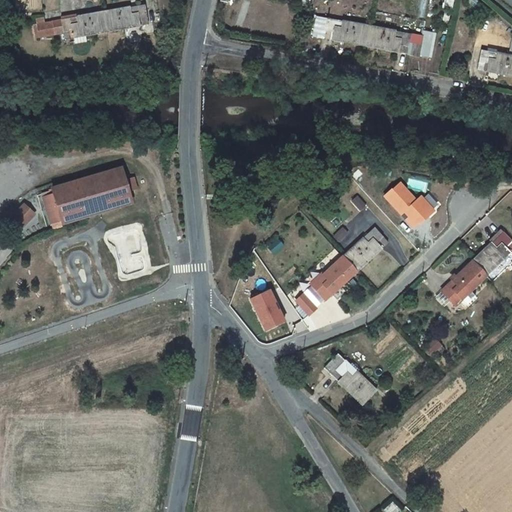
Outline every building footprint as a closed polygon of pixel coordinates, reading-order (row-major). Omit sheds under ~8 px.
[(454,0),(444,0),(443,7),(452,9),(454,0)] [(130,8),(103,12),(106,32),(128,28),(128,27),(139,25),(139,26),(148,25),(145,5),(139,6),(139,7),(130,8)] [(106,32),(103,12),(85,15),(84,13),(77,14),(77,17),(62,20),(64,33),(65,39),(74,38),(86,36),(106,32)] [(323,38),(326,18),(316,16),(313,36),(323,38)] [(64,33),(62,20),(44,23),(43,18),(36,19),(37,25),(40,38),(64,33)] [(365,46),(369,27),(326,18),(323,38),(329,39),(330,31),(333,32),(332,38),(343,40),(343,42),(365,46)] [(410,34),(369,27),(365,46),(385,50),(385,48),(398,51),(399,45),(402,45),(400,53),(407,54),(410,34)] [(423,31),(422,37),(418,56),(429,58),(434,34),(423,31)] [(422,37),(410,34),(407,54),(418,56),(422,37)] [(86,36),(74,38),(75,44),(87,42),(86,36)] [(398,51),(385,48),(385,50),(400,53),(402,45),(399,45),(398,51)] [(486,70),(498,72),(498,74),(511,76),(511,56),(509,56),(496,53),(481,50),(477,70),(484,71),(485,63),(488,64),(486,70)] [(485,63),(484,71),(498,74),(498,72),(486,70),(488,64),(485,63)] [(54,195),(43,198),(51,224),(61,221),(62,222),(132,202),(128,191),(125,181),(122,170),(52,191),(54,195)] [(133,178),(125,181),(128,191),(136,188),(133,178)] [(400,183),(392,191),(391,190),(384,196),(413,228),(419,222),(421,224),(434,211),(421,197),(416,201),(400,183)] [(358,196),(351,202),(360,211),(366,205),(358,196)] [(6,224),(11,229),(28,210),(24,206),(6,224)] [(16,234),(34,215),(29,210),(28,210),(11,229),(16,234)] [(343,256),(356,271),(373,256),(372,255),(380,247),(376,242),(378,240),(383,246),(388,242),(374,227),(343,256)] [(343,228),(333,237),(339,242),(349,234),(343,228)] [(472,262),(486,276),(502,261),(501,260),(509,251),(505,247),(507,245),(511,250),(511,241),(503,232),(472,262)] [(283,246),(279,240),(269,248),(274,254),(283,246)] [(381,248),(380,247),(372,255),(373,256),(381,248)] [(501,260),(502,261),(510,252),(509,251),(501,260)] [(356,271),(343,256),(311,285),(313,287),(325,299),(331,293),(330,292),(339,285),(340,286),(356,271)] [(471,291),(486,276),(472,262),(442,291),(455,306),(460,301),(455,296),(457,294),(467,305),(476,296),(471,291)] [(304,295),(316,308),(325,299),(313,287),(304,295)] [(284,321),(269,290),(250,299),(265,330),(284,321)] [(316,308),(304,295),(297,302),(300,305),(308,315),(309,316),(317,309),(316,308)] [(308,315),(300,305),(296,309),(304,319),(308,315)] [(437,341),(433,344),(438,349),(441,346),(437,341)] [(325,369),(337,380),(342,374),(337,370),(346,361),(339,355),(325,369)] [(346,361),(337,370),(342,374),(344,376),(349,371),(353,376),(357,372),(359,370),(352,364),(350,366),(346,361)] [(344,376),(339,381),(348,389),(347,390),(363,405),(376,391),(357,372),(353,376),(349,371),(344,376)] [(344,376),(342,374),(337,380),(347,390),(348,389),(339,381),(344,376)]
